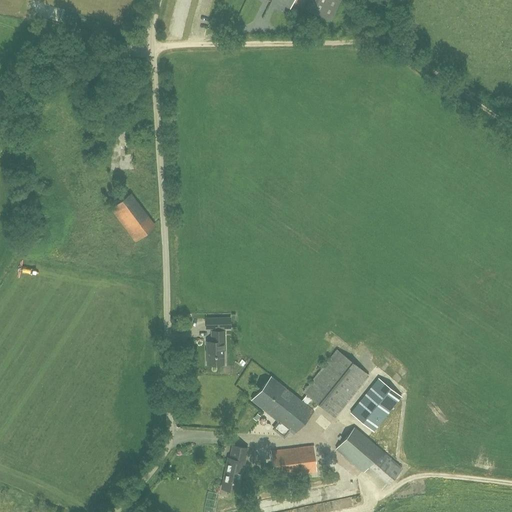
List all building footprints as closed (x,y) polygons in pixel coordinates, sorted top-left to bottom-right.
[(177,0),(171,27),(182,30),(189,0),(177,0)] [(309,0),(306,8),(331,20),(340,0),(309,0)] [(110,130),(112,167),(133,166),(132,152),(126,152),(125,144),(127,144),(127,129),(118,129),(118,141),(117,141),(116,129),(110,130)] [(152,225),(129,189),(108,203),(131,239),(152,225)] [(230,318),(215,318),(206,318),(206,328),(215,328),(230,328),(230,318)] [(223,350),(225,350),(224,331),(212,331),(212,341),(208,341),(208,364),(223,364),(223,350)] [(284,438),(290,430),(294,434),(319,404),(335,417),(369,375),(337,349),(303,391),(306,394),(301,400),(271,376),(252,400),(278,421),(272,428),(284,438)] [(373,431),(401,396),(379,378),(351,413),(373,431)] [(326,427),(332,420),(322,411),(316,418),(326,427)] [(364,471),(368,466),(390,485),(404,467),(355,427),(336,448),(364,471)] [(245,462),(248,447),(236,445),(233,459),(231,467),(227,466),(226,469),(241,471),(242,470),(243,471),(245,462)] [(275,477),(317,471),(313,445),(272,451),(275,477)] [(241,471),(226,469),(223,488),(238,491),(241,471)] [(270,498),(271,501),(274,501),(275,506),(296,501),(294,491),(270,498)] [(351,494),(352,502),(361,501),(360,492),(351,494)] [(262,509),(271,508),(269,500),(261,502),(262,509)]
